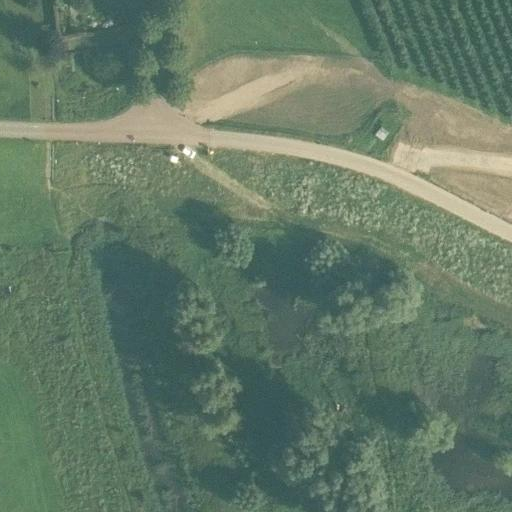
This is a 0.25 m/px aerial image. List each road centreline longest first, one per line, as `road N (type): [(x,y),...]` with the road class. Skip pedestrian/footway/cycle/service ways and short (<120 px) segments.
road 1 (unclassified): [(511,231),(319,152),(160,138)]
road 2 (tertiary): [(0,127),(160,138)]
road 3 (tertiary): [(160,138),(161,0)]
